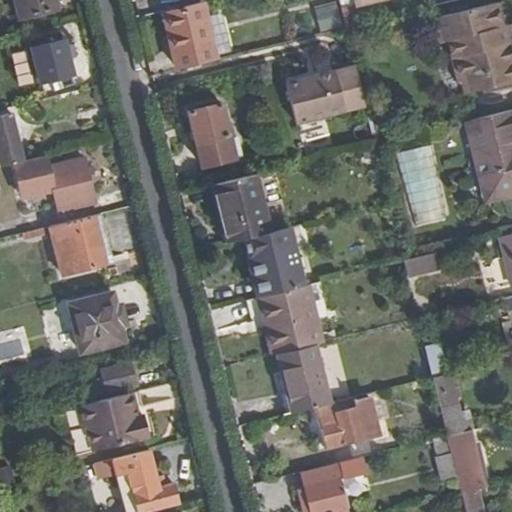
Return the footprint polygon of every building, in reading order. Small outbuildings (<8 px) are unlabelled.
[(17,0),(22,15),(60,5),(58,0),(17,0)] [(340,0),(342,5),(343,9),(382,0),(340,0)] [(180,71),(219,62),(203,4),(182,9),(184,13),(166,18),(180,71)] [(487,77),(490,90),(511,84),(511,45),(510,45),(500,4),(433,21),(438,45),(451,42),(461,83),(465,83),(487,77)] [(337,32),(348,29),(343,9),(342,5),(331,7),(337,32)] [(43,79),(75,70),(66,37),(33,46),(43,79)] [(33,46),(14,51),(23,85),(43,79),(33,46)] [(368,108),(358,69),(287,88),(298,124),(368,108)] [(468,95),(490,90),(487,77),(465,83),(468,95)] [(205,166),(236,159),(233,144),(225,104),(192,112),(205,166)] [(17,160),(24,158),(13,111),(0,113),(0,155),(2,163),(17,160)] [(484,181),(511,173),(511,113),(471,124),(484,181)] [(383,146),(395,142),(388,116),(376,118),(383,146)] [(462,126),(475,183),(484,181),(471,124),(462,126)] [(233,144),(236,159),(244,157),(241,142),(233,144)] [(51,166),(48,152),(24,158),(17,160),(26,195),(56,188),(62,209),(95,201),(86,158),(51,166)] [(511,193),(511,173),(484,181),(488,199),(511,193)] [(260,176),(218,187),(231,244),(248,240),(272,234),(260,176)] [(511,201),(511,193),(488,199),(484,181),(475,183),(481,209),(511,201)] [(114,267),(101,217),(62,226),(54,228),(56,236),(67,280),(114,267)] [(29,243),(56,236),(54,228),(27,235),(29,243)] [(306,287),(290,229),(272,234),(248,240),(253,257),(260,256),(270,296),(306,287)] [(511,235),(503,237),(511,276),(511,235)] [(253,257),(264,298),(268,297),(270,296),(260,256),(253,257)] [(322,346),(330,344),(315,285),(306,287),(270,296),(268,297),(273,320),(276,322),(284,355),(322,346)] [(88,354),(123,344),(119,327),(127,325),(123,307),(120,308),(117,293),(76,304),(88,354)] [(264,298),(259,299),(275,357),(279,357),(284,355),(276,322),(273,320),(268,297),(264,298)] [(215,330),(256,318),(250,298),(209,310),(215,330)] [(119,327),(123,344),(133,342),(130,324),(127,325),(119,327)] [(427,346),(426,342),(417,343),(426,381),(435,378),(427,346)] [(427,346),(435,378),(451,374),(442,342),(427,346)] [(279,357),(293,413),(337,403),(322,346),(284,355),(279,357)] [(139,384),(133,364),(101,373),(93,375),(98,395),(105,393),(139,384)] [(463,416),(453,373),(451,374),(435,378),(450,437),(474,431),(477,430),(471,413),(463,416)] [(134,392),(77,406),(82,426),(88,426),(94,451),(151,438),(146,416),(140,417),(134,392)] [(365,438),(353,401),(317,410),(327,447),(365,438)] [(483,491),(488,489),(474,431),(450,437),(454,454),(460,477),(464,495),(483,491)] [(436,441),(440,458),(454,454),(450,437),(436,440),(436,441)] [(162,485),(152,449),(113,458),(115,472),(118,471),(129,469),(139,511),(179,502),(174,483),(162,485)] [(445,481),(460,477),(454,454),(440,458),(445,481)] [(113,458),(99,462),(101,475),(115,472),(113,458)] [(362,458),(306,472),(309,485),(300,487),(306,511),(335,511),(348,508),(341,478),(365,471),(362,458)] [(0,468),(0,476),(2,484),(16,480),(13,465),(0,468)] [(127,511),(133,511),(139,511),(129,469),(118,471),(127,511)] [(488,511),(483,491),(464,495),(468,511),(488,511)]
